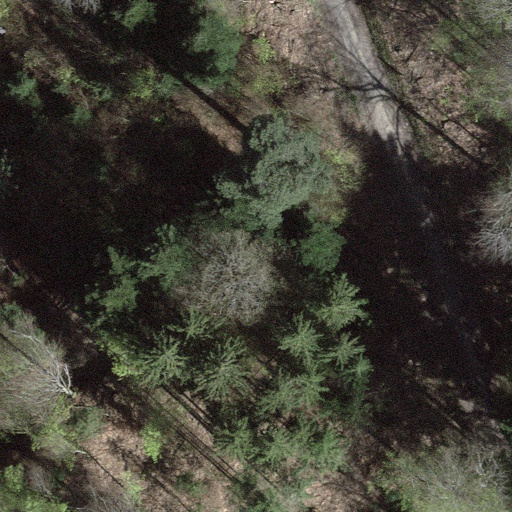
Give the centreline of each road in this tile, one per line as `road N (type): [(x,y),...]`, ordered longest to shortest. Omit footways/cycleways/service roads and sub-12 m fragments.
road 1 (track): [(493,511),(488,448),(450,304),(347,0)]
road 2 (track): [(450,304),(283,282),(53,369),(0,416)]
